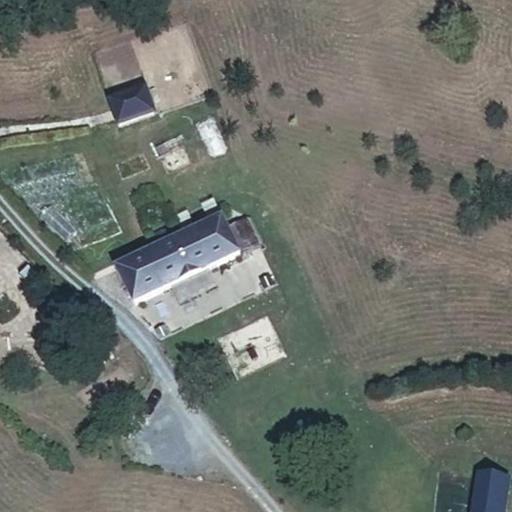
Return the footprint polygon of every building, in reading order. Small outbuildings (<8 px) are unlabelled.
[(150,118),(143,95),(108,106),(116,129),(150,118)] [(219,220),(115,272),(133,307),(236,256),(224,231),(219,220)] [(243,222),(224,231),(236,256),(255,247),(243,222)] [(119,361),(77,392),(90,411),(133,379),(119,361)] [(511,511),(511,506),(480,503),(478,511),(511,511)]
